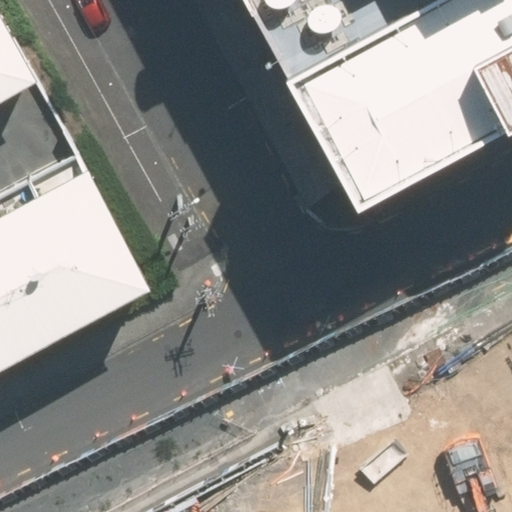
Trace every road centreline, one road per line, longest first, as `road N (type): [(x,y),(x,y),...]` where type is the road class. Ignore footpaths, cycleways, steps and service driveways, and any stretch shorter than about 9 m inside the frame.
road 1 (residential): [(311,308),(141,0)]
road 2 (residential): [(0,469),(311,308)]
road 3 (unclassified): [(419,511),(311,308)]
road 4 (residential): [(311,308),(511,205)]
